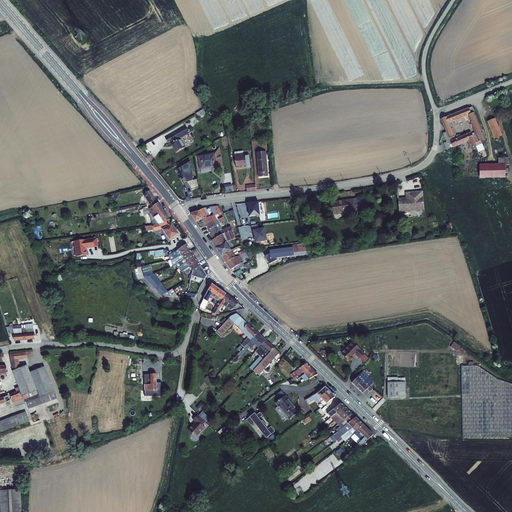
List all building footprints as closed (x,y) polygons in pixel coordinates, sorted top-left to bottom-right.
[(488,135),(475,103),(445,116),(450,129),(452,133),(457,145),(471,139),(474,146),(480,144),(484,155),(491,152),(485,136),(488,135)] [(498,114),(491,117),(498,135),(505,132),(498,114)] [(191,133),(187,127),(178,132),(173,134),(172,134),(166,138),(168,142),(171,140),(177,151),(186,146),(181,138),(191,133)] [(457,145),(452,133),(448,135),(450,140),(448,141),(450,147),(457,145)] [(252,149),(239,151),(242,165),(255,163),(252,149)] [(270,149),(262,150),(265,175),(273,174),(270,149)] [(217,153),(202,156),(204,167),(221,164),(222,166),(227,165),(224,151),(217,153)] [(498,165),(479,165),(479,179),(505,179),(505,166),(509,166),(509,158),(498,158),(498,165)] [(196,168),(193,162),(183,167),(191,182),(194,181),(196,189),(204,187),(202,179),(198,179),(196,168)] [(262,189),(262,182),(252,184),(253,190),(262,189)] [(410,194),(401,195),(403,206),(419,203),(420,205),(427,204),(425,186),(409,188),(410,194)] [(154,217),(163,211),(153,196),(148,200),(154,211),(152,213),(154,217)] [(338,212),(360,209),(358,197),(336,200),(338,212)] [(265,213),(263,200),(251,201),(253,215),(265,213)] [(222,210),(220,211),(216,214),(211,216),(211,215),(207,217),(210,224),(218,220),(224,218),(229,217),(222,205),(219,206),(222,210)] [(216,214),(212,207),(207,208),(196,211),(196,213),(200,220),(207,217),(211,215),(211,216),(216,214)] [(153,225),(159,224),(163,224),(169,219),(163,211),(154,217),(150,220),(153,225)] [(229,217),(224,218),(226,222),(227,221),(231,227),(234,226),(229,217)] [(163,224),(159,224),(150,225),(151,230),(154,229),(154,231),(162,229),(170,241),(179,234),(169,219),(163,224)] [(226,233),(218,220),(210,224),(218,238),(226,233)] [(263,223),(256,224),(257,230),(259,230),(261,242),(272,239),(269,227),(265,228),(263,223)] [(234,226),(231,227),(230,228),(231,231),(226,233),(218,238),(217,239),(228,255),(237,248),(232,241),(241,238),(236,225),(234,226)] [(94,241),(76,243),(78,259),(89,257),(88,250),(96,249),(94,241)] [(311,243),(275,247),(276,252),(271,255),(275,263),(283,259),(282,257),(314,253),(311,243)] [(192,252),(189,247),(179,253),(174,256),(174,258),(171,258),(172,262),(174,261),(178,261),(192,252)] [(237,253),(241,252),(238,248),(237,248),(228,255),(232,262),(239,257),(237,253)] [(163,250),(154,251),(150,252),(151,254),(153,254),(154,259),(164,256),(163,250)] [(179,264),(194,255),(192,252),(178,261),(174,261),(178,269),(179,269),(182,268),(179,264)] [(197,260),(194,255),(179,264),(182,268),(182,269),(197,260)] [(239,257),(243,262),(245,261),(245,264),(241,267),(251,266),(243,255),(239,257)] [(232,262),(236,268),(239,266),(240,267),(241,267),(245,264),(245,261),(243,262),(239,257),(232,262)] [(185,274),(200,264),(197,260),(182,269),(185,274)] [(142,266),(145,277),(155,273),(152,263),(142,266)] [(203,269),(200,264),(185,274),(188,279),(197,273),(203,269)] [(202,281),(205,273),(203,269),(197,273),(202,281)] [(154,286),(162,283),(155,273),(145,277),(154,286)] [(202,290),(209,279),(205,273),(202,281),(198,288),(202,290)] [(154,286),(164,295),(165,295),(169,292),(162,283),(154,286)] [(224,293),(214,286),(206,301),(201,312),(206,314),(216,296),(225,302),(225,301),(228,296),(224,293)] [(229,303),(226,307),(229,309),(230,308),(232,305),(235,301),(228,296),(225,301),(229,303)] [(220,317),(225,309),(226,307),(229,303),(225,301),(225,302),(216,314),(220,317)] [(241,305),(235,301),(232,305),(230,308),(235,312),(236,310),(238,311),(244,308),(241,306),(241,305)] [(244,347),(258,331),(237,311),(231,314),(217,330),(223,336),(231,326),(245,339),(241,344),(244,347)] [(5,325),(7,332),(13,331),(13,339),(33,338),(32,322),(25,323),(25,326),(13,327),(12,324),(5,325)] [(244,347),(238,353),(241,356),(249,346),(251,348),(252,346),(253,345),(254,345),(255,345),(258,347),(266,338),(258,331),(244,347)] [(133,341),(135,335),(120,332),(118,338),(133,341)] [(258,347),(254,351),(257,353),(259,355),(249,367),(252,370),(253,370),(274,347),(279,342),(276,339),(272,344),(266,338),(258,347)] [(343,352),(351,361),(356,356),(355,356),(356,355),(357,354),(361,358),(362,358),(366,354),(366,353),(355,342),(343,352)] [(279,352),(274,347),(253,370),(258,375),(262,370),(261,368),(263,366),(265,367),(279,352)] [(11,362),(18,360),(27,358),(26,352),(10,354),(11,362)] [(370,358),(366,354),(362,358),(366,362),(370,358)] [(20,368),(18,360),(11,362),(14,370),(20,368)] [(300,374),(304,371),(311,367),(310,365),(307,362),(296,371),(300,374)] [(31,371),(29,364),(20,368),(14,370),(19,385),(15,386),(16,391),(0,396),(0,371),(7,371),(6,364),(0,364),(0,402),(11,399),(13,403),(24,400),(38,396),(37,387),(31,371)] [(461,366),(463,437),(511,436),(511,382),(498,378),(477,365),(461,366)] [(46,366),(31,371),(37,387),(38,396),(54,390),(46,366)] [(312,368),(306,373),(308,377),(304,379),(305,380),(317,373),(314,370),(312,368)] [(373,382),(367,376),(363,372),(352,382),(358,389),(365,395),(370,391),(373,389),(370,386),(373,383),(373,382)] [(159,375),(153,375),(152,382),(149,382),(148,386),(147,386),(147,393),(159,393),(159,375)] [(388,383),(388,398),(401,398),(401,383),(399,383),(399,379),(399,378),(389,378),(389,383),(388,383)] [(304,399),(307,403),(314,399),(316,401),(317,400),(319,399),(321,401),(324,405),(334,396),(329,391),(325,386),(318,392),(304,399)] [(38,396),(24,400),(28,409),(57,398),(54,390),(38,396)] [(285,395),(275,403),(289,419),(299,411),(292,403),(285,395)] [(201,402),(196,407),(200,411),(205,405),(201,402)] [(332,417),(335,414),(337,412),(344,406),(343,404),(341,403),(328,413),(332,417)] [(337,412),(340,416),(348,410),(346,408),(344,406),(337,412)] [(255,409),(251,412),(267,434),(275,428),(271,423),(267,426),(265,423),(267,422),(263,417),(261,418),(259,415),(263,412),(262,410),(261,409),(257,411),(255,409)] [(348,410),(340,416),(344,420),(352,413),(350,411),(348,410)] [(27,412),(0,420),(0,430),(30,421),(27,412)] [(344,420),(348,423),(355,417),(353,415),(352,413),(344,420)] [(194,421),(187,429),(195,436),(205,427),(201,423),(204,420),(197,414),(192,419),(194,421)] [(352,428),(359,421),(358,419),(355,417),(348,423),(342,428),(337,432),(341,436),(352,428)] [(345,436),(348,439),(350,437),(354,434),(355,432),(356,431),(363,424),(361,423),(359,421),(352,428),(341,436),(342,438),(345,436)] [(350,437),(360,446),(373,434),(367,429),(363,424),(356,431),(355,432),(354,434),(350,437)] [(0,488),(0,511),(21,511),(21,488),(0,488)]
